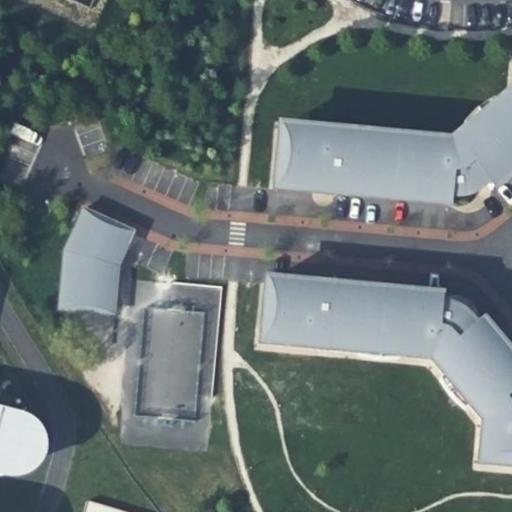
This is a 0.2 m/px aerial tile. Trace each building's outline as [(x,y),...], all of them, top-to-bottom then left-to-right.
[(490,186),(511,167),(511,87),(496,101),(465,126),(448,140),(417,137),(376,133),(279,124),(273,185),(310,188),(310,184),(311,174),(319,175),(318,184),(333,186),(333,190),(448,201),(449,192),(456,192),(464,191),(469,189),(478,183),(474,178),(479,173),(484,178),(490,186)] [(465,126),(496,101),(491,95),(474,106),(469,111),(461,120),(465,126)] [(417,133),(408,131),(397,129),(387,128),(376,129),(376,133),(417,137),(417,133)] [(484,178),(479,173),(474,178),(478,183),(484,178)] [(318,184),(319,175),(311,174),(310,184),(318,184)] [(110,302),(115,246),(106,242),(115,222),(116,221),(79,204),(59,247),(55,297),(110,302)] [(113,310),(118,249),(128,228),(115,222),(106,242),(115,246),(110,302),(55,297),(54,305),(113,310)] [(465,329),(460,323),(466,318),(459,313),(449,307),(438,304),(439,296),(324,285),(323,289),(308,288),(307,298),(299,298),(300,287),(301,282),(264,279),(258,340),(356,349),(396,353),(428,355),(442,373),(467,403),(482,420),(478,461),(511,464),(511,360),(477,319),(470,324),(465,329)] [(214,398),(218,287),(176,285),(175,305),(145,304),(143,347),(125,346),(122,415),(196,418),(197,397),(214,398)] [(307,298),(308,288),(300,287),(299,298),(307,298)] [(470,324),(466,318),(460,323),(465,329),(470,324)] [(467,403),(442,373),(436,378),(447,394),(455,402),(462,407),(467,403)] [(0,478),(2,478),(10,474),(16,469),(21,462),(24,454),(24,446),(23,438),(20,430),(15,424),(9,419),(1,415),(0,414),(0,478)] [(80,511),(126,511),(84,500),(80,511)]
